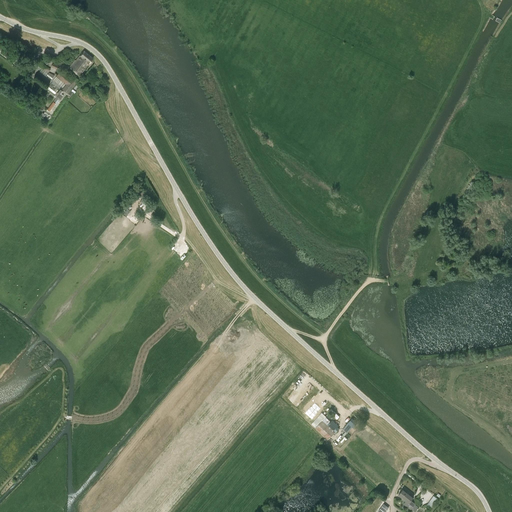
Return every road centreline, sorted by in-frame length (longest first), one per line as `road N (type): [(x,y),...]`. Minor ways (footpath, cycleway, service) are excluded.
road 1 (unclassified): [(441,464),(224,267),(91,49),(0,16)]
road 2 (track): [(470,38),(387,204),(374,240),(377,281),(368,281),(324,342),(333,372)]
